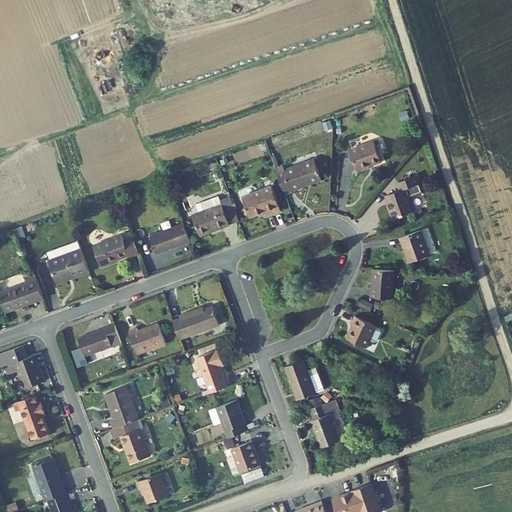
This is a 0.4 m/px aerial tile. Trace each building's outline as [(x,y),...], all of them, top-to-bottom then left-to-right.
[(331,120),(323,123),(326,130),(333,128),(331,120)] [(382,161),(375,141),(351,150),(358,171),(369,167),(369,165),(382,161)] [(284,166),(277,169),(285,192),(322,179),(314,159),(285,170),(284,166)] [(395,218),(414,211),(409,197),(406,189),(420,184),(417,175),(397,182),(400,190),(387,195),(391,204),(390,204),(395,218)] [(165,177),(161,179),(166,192),(171,191),(165,177)] [(272,186),(243,197),(250,216),(265,211),(266,215),(281,210),(272,186)] [(200,213),(193,215),(201,235),(231,224),(230,222),(226,211),(235,208),(230,195),(221,198),(220,195),(212,198),(215,207),(200,213)] [(215,207),(212,198),(196,203),(200,213),(215,207)] [(239,219),(235,208),(226,211),(230,222),(239,219)] [(184,223),(151,235),(157,254),(191,241),(184,223)] [(421,230),(401,237),(410,262),(413,261),(427,256),(430,255),(421,230)] [(121,234),(94,245),(101,265),(129,255),(130,257),(140,253),(134,237),(124,241),(121,234)] [(82,249),(50,260),(57,280),(73,274),(74,277),(90,271),(82,249)] [(395,270),(374,268),(372,296),(393,298),(395,270)] [(74,277),(73,274),(57,280),(58,282),(74,277)] [(27,282),(0,291),(0,296),(6,312),(44,298),(37,279),(35,275),(25,278),(27,282)] [(373,304),(360,298),(356,305),(369,311),(373,304)] [(174,320),(180,339),(220,324),(217,316),(214,308),(213,306),(204,309),(197,312),(196,310),(180,316),(181,318),(174,320)] [(348,338),(367,347),(377,326),(357,317),(355,316),(352,323),(354,324),(348,338)] [(166,343),(158,323),(139,330),(138,328),(130,331),(131,333),(138,353),(166,343)] [(115,324),(79,337),(86,356),(112,346),(113,347),(122,344),(115,324)] [(45,381),(36,354),(28,357),(23,346),(0,353),(0,367),(5,365),(8,374),(18,370),(25,388),(45,381)] [(211,392),(227,386),(219,366),(218,361),(222,359),(219,349),(198,357),(209,389),(211,392)] [(297,400),(316,393),(315,392),(308,371),(304,360),(285,366),(297,400)] [(324,389),(316,368),(308,371),(315,392),(324,389)] [(138,418),(126,386),(106,393),(115,418),(111,419),(114,427),(137,419),(138,418)] [(327,392),(322,397),(327,401),(332,396),(327,392)] [(36,394),(19,400),(22,409),(33,438),(41,435),(48,432),(49,432),(43,414),(45,413),(41,401),(38,402),(36,394)] [(320,397),(308,401),(310,407),(323,403),(320,397)] [(237,399),(217,406),(228,437),(245,431),(242,424),(245,423),(237,399)] [(328,414),(331,413),(340,410),(336,399),(324,404),(328,414)] [(22,409),(19,400),(14,402),(17,410),(22,409)] [(321,448),(341,440),(331,413),(328,414),(324,404),(310,409),(314,420),(311,421),(321,448)] [(137,419),(114,427),(111,429),(114,438),(122,435),(131,461),(150,454),(141,428),(137,419)] [(241,471),(260,464),(252,441),(232,448),(241,471)] [(33,464),(33,466),(53,459),(52,457),(33,464)] [(53,459),(33,466),(45,500),(48,499),(65,493),(53,459)] [(148,502),(168,495),(160,473),(138,481),(141,488),(143,488),(145,494),(148,502)] [(380,511),(371,484),(353,490),(354,492),(333,499),(337,511),(380,511)] [(72,511),(65,493),(48,499),(53,511),(72,511)] [(326,511),(323,501),(296,511),(326,511)] [(16,502),(7,506),(9,511),(18,509),(16,502)]
